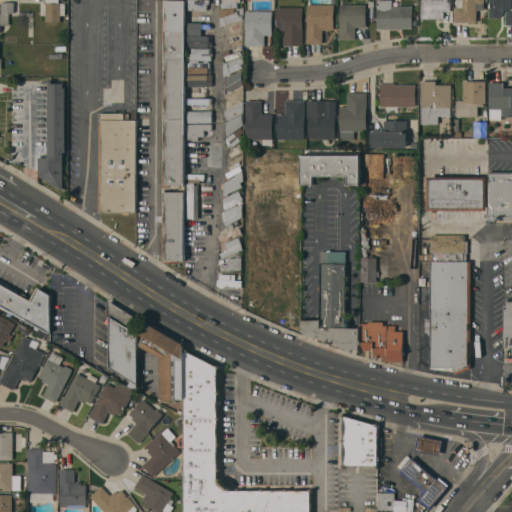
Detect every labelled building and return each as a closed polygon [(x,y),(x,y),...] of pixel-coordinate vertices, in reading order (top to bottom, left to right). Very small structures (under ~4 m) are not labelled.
[(184,0),(184,185),(171,185),(171,187),(162,187),(162,166),(164,166),(164,0),(184,0)] [(209,0),(209,4),(207,4),(207,7),(201,7),(201,3),(197,3),(197,9),(187,9),(187,3),(186,3),(186,0),(209,0)] [(392,0),(392,5),(412,5),(412,20),(415,20),(415,24),(413,24),(413,27),(402,27),(402,28),(377,28),(377,0),(392,0)] [(421,18),(421,0),(451,0),(451,11),(444,11),(444,18),(421,18)] [(454,22),(454,6),(456,6),(456,0),(484,0),(484,2),(484,9),(477,9),(477,22),(454,22)] [(489,1),(490,1),(489,0),(511,0),(511,10),(511,24),(506,24),(506,10),(507,10),(507,9),(504,9),(504,12),(502,12),(502,17),(489,17),(489,1)] [(14,12),(1,12),(1,1),(14,1),(14,12)] [(60,21),(52,21),(52,22),(49,22),(49,21),(45,21),(45,20),(45,17),(45,2),(60,2),(60,21)] [(355,26),(355,38),(339,38),(339,3),(366,3),(366,26),(355,26)] [(334,4),(334,29),(323,29),(322,43),(306,43),(307,4),(334,4)] [(303,6),(303,28),(303,44),(284,44),(284,31),(276,31),(276,6),(303,6)] [(223,10),(225,22),(237,20),(234,7),(223,10)] [(206,10),(206,21),(186,21),(186,10),(206,10)] [(272,11),(272,15),(273,16),(273,20),(272,20),(272,34),(265,34),(265,45),(245,45),(245,33),(245,10),(272,11)] [(223,49),(221,44),(222,38),(244,32),(243,43),(223,49)] [(209,35),(208,41),(208,47),(188,46),(188,41),(187,41),(187,35),(209,35)] [(189,48),(189,59),(210,60),(210,48),(189,48)] [(201,60),(201,62),(205,62),(205,67),(201,67),(201,72),(188,72),(189,60),(201,60)] [(186,86),(186,79),(193,79),(193,74),(209,74),(209,79),(207,79),(207,86),(186,86)] [(66,151),(63,151),(63,157),(63,188),(39,175),(39,157),(48,157),(48,80),(52,80),(52,82),(64,82),(64,85),(63,85),(63,87),(66,87),(66,151)] [(451,115),(438,115),(438,123),(421,123),(421,107),(421,80),(436,80),(436,84),(451,84),(451,115)] [(486,80),(486,103),(483,103),(483,105),(478,105),(478,116),(459,116),(459,117),(457,117),(457,116),(456,116),(456,100),(463,100),(464,80),(486,80)] [(511,115),(501,115),(501,120),(487,119),(487,108),(489,108),(489,81),(504,81),(504,86),(511,86),(511,115)] [(380,106),(380,83),(395,83),(395,84),(416,84),(416,106),(380,106)] [(186,96),(186,87),(212,87),(212,96),(186,96)] [(367,92),(367,131),(355,130),(355,139),(341,139),(341,130),(340,130),(340,106),(347,106),(348,91),(367,92)] [(262,113),(273,114),(273,144),(263,144),(263,139),(246,138),(246,114),(246,99),(262,99),(262,113)] [(305,100),(305,139),(279,138),(279,139),(276,139),(276,124),(278,124),(278,114),(285,114),(285,100),(305,100)] [(309,138),(309,114),(308,114),(308,100),(336,100),(336,116),(336,138),(309,138)] [(129,211),(129,213),(123,213),(123,212),(101,212),(100,119),(100,112),(129,112),(129,119),(132,119),(132,109),(136,109),(136,211),(129,211)] [(187,123),(187,117),(196,116),(196,123),(212,123),(212,135),(198,135),(198,139),(186,139),(185,124),(187,123)] [(407,120),(407,147),(376,146),(376,147),(371,147),(371,131),(372,131),(372,129),(384,129),(384,120),(407,120)] [(474,121),(487,121),(487,136),(474,136),(474,121)] [(360,155),(360,184),(347,184),(348,175),(313,175),(313,184),(301,184),(302,155),(360,155)] [(511,219),(488,219),(488,172),(511,172),(511,219)] [(228,193),(226,188),(227,188),(225,183),(238,176),(242,186),(228,193)] [(427,176),(488,176),(487,209),(427,209),(427,176)] [(184,260),(179,260),(179,262),(162,262),(162,212),(164,212),(164,191),(184,191),(184,260)] [(226,210),(223,205),(224,197),(236,191),(239,197),(241,196),(243,201),(226,210)] [(219,235),(240,226),(243,232),(222,241),(219,235)] [(433,255),(431,255),(431,234),(465,234),(465,241),(468,241),(468,253),(467,253),(467,261),(433,261),(433,255)] [(223,259),(220,253),(228,250),(225,243),(238,237),(244,250),(223,259)] [(321,251),(321,320),(315,320),(301,320),(301,331),(314,335),(349,347),(360,351),(359,328),(351,328),(349,327),(349,322),(346,322),(345,251),(321,251)] [(377,281),(361,281),(361,256),(376,256),(377,281)] [(221,271),(221,264),(228,264),(228,258),(242,258),(242,271),(221,271)] [(468,308),(468,261),(467,261),(433,261),(431,261),(431,308),(468,308)] [(0,305),(0,282),(31,300),(38,287),(51,295),(51,333),(0,305)] [(110,315),(108,315),(108,299),(137,318),(137,383),(109,366),(110,315)] [(431,308),(431,367),(453,367),(454,371),(468,366),(468,308),(431,308)] [(11,330),(14,332),(12,334),(13,335),(9,341),(6,340),(2,346),(0,344),(0,313),(16,322),(11,330)] [(177,399),(177,401),(159,401),(160,357),(139,345),(144,335),(139,333),(145,322),(184,343),(183,349),(184,399),(177,399)] [(361,324),(361,351),(373,351),(373,357),(386,357),(386,361),(404,361),(403,331),(396,331),(396,325),(383,325),(383,322),(368,322),(368,324),(361,324)] [(31,381),(26,378),(25,380),(19,377),(14,389),(0,382),(7,369),(8,369),(16,353),(15,352),(24,335),(32,339),(29,345),(44,352),(31,381)] [(183,349),(217,366),(217,480),(228,490),(310,490),(310,511),(183,511),(184,399),(183,349)] [(56,402),(42,395),(48,384),(42,380),(43,378),(38,376),(47,358),(48,359),(52,351),(63,356),(59,364),(64,366),(65,365),(72,368),(56,402)] [(77,372),(87,377),(89,373),(98,378),(95,382),(101,385),(92,403),(86,400),(85,402),(79,399),(73,411),(60,404),(77,372)] [(106,382),(115,387),(117,382),(133,390),(121,414),(116,412),(114,414),(108,411),(102,423),(89,416),(106,382)] [(158,409),(163,414),(139,442),(128,432),(137,422),(132,418),(133,416),(129,413),(142,398),(143,399),(144,397),(161,405),(158,409)] [(343,465),(343,414),(377,424),(377,465),(343,465)] [(156,473),(153,476),(143,465),(152,456),(148,450),(149,449),(146,445),(161,431),(162,432),(168,427),(176,436),(171,440),(181,451),(156,473)] [(13,459),(0,459),(0,431),(13,431),(13,459)] [(443,440),(440,454),(416,450),(419,435),(443,440)] [(56,494),(54,494),(54,501),(31,501),(31,494),(28,494),(28,448),(44,448),(44,451),(55,451),(55,453),(57,453),(57,458),(55,458),(55,462),(51,462),(51,463),(56,463),(56,494)] [(438,479),(439,477),(448,485),(447,486),(448,487),(430,508),(419,499),(425,491),(400,470),(412,456),(438,479)] [(0,462),(13,462),(13,475),(19,475),(19,483),(13,482),(13,490),(0,490),(0,462)] [(61,485),(60,485),(60,468),(75,469),(75,482),(81,482),(81,484),(87,484),(86,497),(88,497),(88,502),(86,502),(86,504),(86,507),(68,507),(68,506),(60,506),(61,485)] [(174,492),(170,498),(174,500),(171,505),(173,506),(170,511),(166,511),(163,510),(162,511),(153,511),(142,505),(145,500),(142,499),(146,493),(135,487),(142,474),(174,492)] [(104,511),(90,496),(102,485),(110,494),(115,490),(117,492),(121,489),(135,504),(134,505),(137,508),(136,511),(104,511)] [(395,509),(379,509),(378,492),(395,492),(395,509)] [(12,511),(0,511),(0,494),(12,494),(12,511)]
